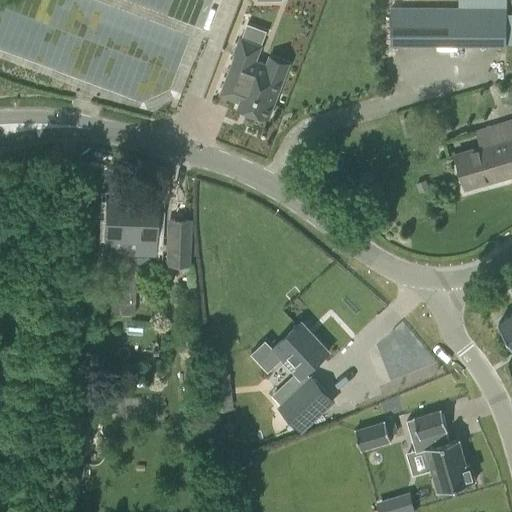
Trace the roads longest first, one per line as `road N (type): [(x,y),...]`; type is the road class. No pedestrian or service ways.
road 1 (tertiary): [(440,281),(394,271),(240,169),(173,146),(71,127),(0,132)]
road 2 (tertiary): [(511,450),(454,337),(440,281)]
